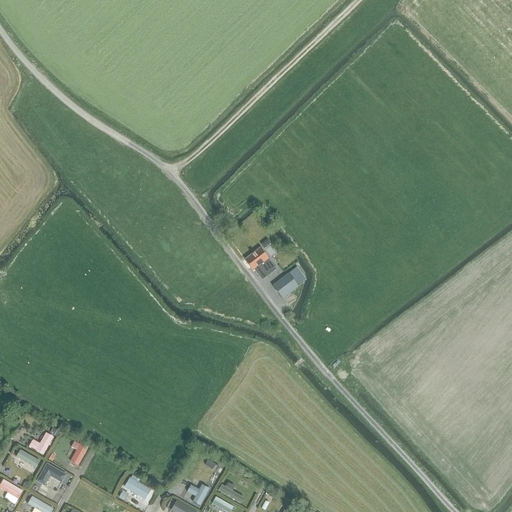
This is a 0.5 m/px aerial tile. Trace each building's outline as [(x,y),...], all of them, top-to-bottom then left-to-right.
[(271,265),(271,264),(259,249),(244,261),(252,271),(254,269),(258,275),(259,274),(271,265)] [(284,267),(291,261),(286,254),(278,260),(284,267)] [(271,265),(259,274),(262,279),(274,269),(271,265)] [(306,280),(305,278),(296,267),(272,287),(282,299),(304,282),(306,280)] [(43,455),(53,437),(45,433),(39,444),(33,440),(29,447),(36,451),(35,451),(43,455)] [(78,466),(88,447),(80,443),(79,444),(74,441),(71,447),(76,450),(70,462),(78,466)] [(15,458),(35,469),(39,462),(19,450),(15,458)] [(55,456),(51,454),(47,460),(52,462),(55,456)] [(47,464),(37,481),(44,486),(50,476),(61,483),(66,475),(47,464)] [(130,477),(123,488),(145,500),(151,490),(138,482),(139,480),(132,476),(131,478),(130,477)] [(0,483),(0,488),(18,499),(22,491),(2,480),(0,483)] [(218,491),(240,504),(244,498),(232,491),(235,487),(227,483),(225,487),(221,485),(218,491)] [(200,506),(209,489),(201,485),(199,490),(190,485),(186,492),(195,497),(192,502),(200,506)] [(124,501),(128,494),(122,491),(118,498),(124,501)] [(103,511),(110,500),(102,496),(93,511),(103,511)] [(31,497),(26,504),(39,511),(51,511),(53,509),(31,497)] [(211,504),(224,511),(230,511),(233,507),(215,497),(211,504)] [(195,511),(176,501),(170,511),(171,511),(195,511)]
